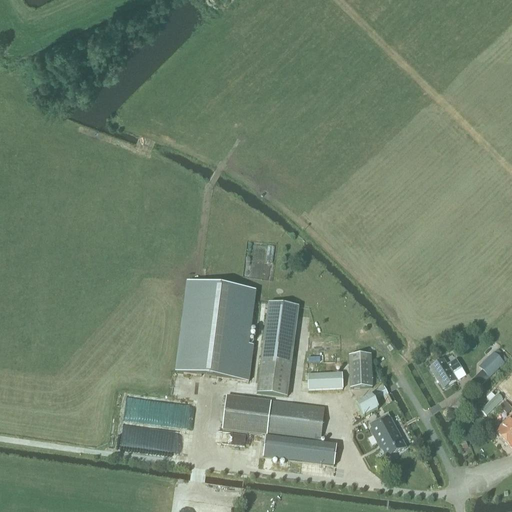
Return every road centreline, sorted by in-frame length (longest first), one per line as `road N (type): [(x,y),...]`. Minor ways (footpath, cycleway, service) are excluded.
road 1 (track): [(398,374),(416,349),(341,262),(258,192),(153,138)]
road 2 (track): [(162,462),(0,440)]
road 3 (track): [(146,157),(80,128),(0,121)]
road 4 (unclassified): [(460,511),(456,485),(398,374)]
road 5 (track): [(196,272),(208,184),(237,141)]
road 6 (track): [(100,0),(19,37),(0,2)]
